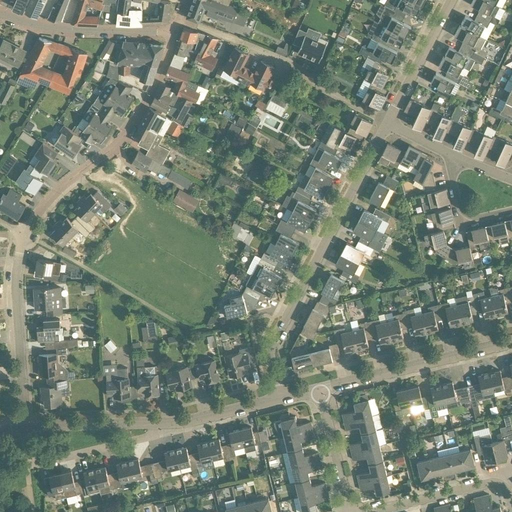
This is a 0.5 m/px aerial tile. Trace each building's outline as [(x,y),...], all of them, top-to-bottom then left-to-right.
[(13,7),(23,12),(28,0),(15,0),(15,3),(13,7)] [(58,0),(56,8),(53,8),(47,20),(62,22),(66,13),(70,0),(30,0),(25,12),(34,17),(35,16),(41,0),(45,1),(45,0),(58,0)] [(103,3),(103,0),(79,0),(71,24),(81,25),(97,25),(99,16),(85,16),(87,10),(86,10),(88,6),(102,10),(104,3),(103,3)] [(109,11),(110,5),(110,2),(119,3),(118,13),(129,14),(131,1),(130,0),(103,0),(103,3),(104,3),(102,10),(104,11),(109,11)] [(132,0),(133,1),(142,2),(142,0),(152,0),(161,2),(159,12),(156,12),(155,17),(143,17),(143,25),(168,23),(171,3),(161,1),(160,0),(132,0)] [(193,0),(188,16),(187,18),(199,23),(203,12),(201,11),(203,7),(208,9),(220,14),(218,18),(233,23),(234,21),(239,23),(245,25),(248,15),(243,14),(237,11),(238,10),(228,6),(214,0),(193,0)] [(387,0),(384,7),(404,17),(407,12),(416,16),(421,7),(422,7),(409,0),(387,0)] [(499,7),(496,5),(485,0),(473,0),(470,5),(480,10),(477,15),(490,22),(496,25),(500,20),(494,17),(499,7)] [(129,14),(118,13),(116,25),(129,26),(143,25),(143,17),(142,2),(133,1),(131,1),(129,14)] [(295,1),(292,7),(303,12),(306,6),(295,1)] [(380,18),(378,23),(397,33),(406,38),(411,27),(401,22),(404,17),(384,7),(379,17),(380,18)] [(292,15),(289,21),(295,23),(298,17),(292,15)] [(490,22),(477,15),(474,21),(465,16),(460,26),(479,36),(480,36),(484,27),(487,28),(490,22)] [(406,38),(397,33),(378,23),(377,23),(379,24),(374,33),(378,35),(375,41),(378,42),(388,48),(391,43),(400,47),(405,38),(406,38)] [(454,36),(464,41),(461,46),(474,53),(484,58),(487,52),(480,49),(485,39),(480,36),(479,36),(460,26),(454,36)] [(195,52),(198,53),(199,53),(207,35),(198,32),(183,29),(180,39),(191,42),(194,43),(197,43),(195,52)] [(199,53),(198,53),(195,59),(194,61),(195,61),(196,61),(212,69),(217,60),(210,57),(211,55),(210,54),(217,39),(207,35),(199,53)] [(305,36),(298,53),(319,62),(326,45),(328,41),(319,38),(318,41),(305,36)] [(63,46),(51,42),(39,38),(17,81),(35,88),(38,81),(49,85),(54,73),(39,67),(49,49),(60,53),(63,46)] [(195,59),(198,53),(195,52),(190,50),(190,46),(191,42),(180,39),(175,53),(169,67),(180,71),(185,56),(195,59)] [(115,44),(109,41),(109,40),(99,56),(102,58),(106,59),(115,44)] [(4,41),(0,48),(0,56),(18,66),(25,52),(4,41)] [(130,65),(135,66),(142,44),(124,42),(119,64),(119,65),(130,65)] [(336,42),(334,48),(337,49),(341,51),(343,45),(339,44),(336,42)] [(367,57),(375,62),(380,64),(383,58),(392,63),(397,52),(388,48),(378,42),(374,49),(366,47),(366,48),(362,46),(358,53),(367,57)] [(276,51),(275,52),(286,57),(291,45),(286,43),(284,48),(278,46),(276,51)] [(142,44),(135,66),(144,66),(145,62),(158,66),(164,45),(142,44)] [(87,53),(63,46),(60,53),(70,56),(63,77),(54,73),(49,85),(70,93),(75,81),(73,81),(76,73),(80,74),(87,53)] [(444,57),(443,57),(463,68),(468,58),(481,65),(484,58),(474,53),(461,46),(458,52),(449,47),(444,57)] [(235,79),(242,82),(249,69),(242,66),(248,55),(235,48),(224,69),(237,76),(235,79)] [(438,67),(448,72),(445,77),(455,83),(458,84),(470,90),(473,83),(469,81),(470,78),(465,75),(464,76),(459,74),(463,68),(443,57),(438,67)] [(118,74),(119,65),(119,64),(110,61),(110,66),(109,68),(118,74)] [(255,73),(249,69),(242,82),(249,86),(251,83),(268,91),(274,80),(269,78),(274,68),(261,61),(255,73)] [(144,66),(139,79),(152,83),(153,81),(158,66),(145,62),(144,66)] [(391,70),(380,64),(375,62),(371,71),(369,70),(364,79),(382,88),(391,70)] [(130,65),(119,65),(118,74),(130,74),(130,65)] [(165,77),(178,81),(175,90),(177,91),(176,93),(177,94),(192,102),(195,103),(200,93),(196,92),(199,86),(187,81),(189,75),(169,67),(169,66),(165,77)] [(431,83),(440,88),(437,93),(450,100),(453,94),(450,93),(455,83),(445,77),(436,73),(431,83)] [(128,94),(132,87),(110,78),(102,90),(109,95),(128,107),(134,98),(128,94)] [(364,79),(356,95),(363,98),(362,100),(380,109),(389,91),(382,88),(364,79)] [(0,101),(6,104),(13,89),(16,85),(10,82),(7,86),(6,86),(0,98),(0,101)] [(204,82),(201,87),(208,90),(210,85),(204,82)] [(192,102),(177,94),(176,97),(167,92),(170,87),(162,83),(155,97),(162,101),(162,102),(170,106),(176,107),(178,108),(174,116),(175,117),(173,120),(180,124),(182,120),(183,121),(192,102)] [(122,116),(128,107),(109,95),(102,90),(92,104),(112,117),(116,112),(122,116)] [(174,116),(178,108),(176,107),(170,106),(162,102),(162,101),(155,97),(151,105),(158,108),(174,116)] [(255,105),(262,110),(266,104),(258,99),(255,105)] [(410,100),(404,111),(416,117),(412,126),(421,130),(425,122),(431,110),(431,109),(410,100)] [(475,110),(478,105),(473,102),(470,108),(475,110)] [(511,117),(511,105),(506,102),(501,112),(492,108),(489,113),(505,121),(507,115),(511,117)] [(112,117),(92,104),(92,103),(82,118),(89,122),(107,134),(113,125),(109,122),(112,117)] [(433,137),(442,141),(446,132),(451,120),(451,119),(438,113),(441,106),(434,103),(431,109),(431,110),(425,122),(437,127),(433,137)] [(463,112),(461,111),(463,107),(458,105),(456,109),(451,119),(451,120),(458,123),(463,112)] [(166,117),(150,108),(141,124),(158,133),(166,117)] [(352,123),(348,132),(356,137),(363,141),(373,123),(355,114),(351,122),(352,123)] [(247,119),(240,115),(236,123),(243,127),(247,119)] [(260,121),(253,117),(249,124),(256,128),(260,121)] [(82,118),(88,122),(83,130),(77,126),(73,132),(84,139),(91,144),(94,139),(101,143),(107,134),(89,122),(82,118)] [(453,147),(462,151),(467,141),(472,129),(458,123),(451,120),(446,132),(457,137),(453,147)] [(177,137),(183,126),(174,121),(168,132),(177,137)] [(31,131),(35,125),(30,122),(26,127),(31,131)] [(138,144),(147,148),(154,152),(150,158),(163,164),(170,151),(158,145),(163,136),(158,133),(141,124),(136,134),(142,137),(138,144)] [(60,134),(54,143),(54,144),(73,157),(82,145),(80,144),(84,139),(73,132),(64,125),(58,133),(60,134)] [(235,140),(241,130),(232,125),(227,136),(235,140)] [(325,132),(320,141),(322,142),(337,149),(347,155),(356,137),(348,132),(339,128),(334,125),(330,134),(325,132)] [(467,141),(478,146),(474,155),(483,160),(488,148),(493,138),(472,129),(467,141)] [(23,131),(19,137),(25,141),(29,134),(23,131)] [(500,154),(496,163),(505,167),(511,150),(511,144),(493,136),(493,138),(488,148),(500,154)] [(57,161),(53,158),(57,152),(42,142),(34,155),(29,163),(30,163),(44,173),(48,175),(57,161)] [(322,142),(318,148),(313,158),(319,161),(318,161),(328,166),(336,171),(342,160),(334,155),(337,149),(322,142)] [(378,161),(387,165),(388,163),(397,168),(400,163),(405,152),(387,143),(378,161)] [(409,145),(405,152),(400,163),(408,167),(409,166),(418,170),(425,158),(427,154),(409,145)] [(150,158),(147,156),(138,151),(132,162),(141,167),(140,169),(146,172),(148,168),(158,173),(159,172),(168,177),(172,169),(163,164),(150,158)] [(237,156),(231,153),(227,159),(233,163),(237,156)] [(9,154),(0,169),(8,174),(17,158),(9,154)] [(310,178),(328,187),(334,176),(325,172),(328,166),(318,161),(319,161),(313,158),(310,165),(315,167),(310,178)] [(433,162),(425,158),(418,170),(414,179),(423,183),(425,194),(427,193),(437,190),(433,173),(429,171),(433,162)] [(41,179),(44,173),(30,163),(26,169),(24,168),(16,180),(35,194),(44,181),(41,179)] [(253,182),(255,177),(249,174),(247,179),(253,182)] [(229,179),(223,176),(219,182),(225,185),(229,179)] [(369,200),(378,205),(380,206),(389,189),(394,191),(398,182),(387,176),(383,184),(378,182),(369,200)] [(299,185),(296,192),(311,200),(314,194),(322,198),(328,187),(310,178),(304,188),(299,185)] [(447,188),(437,190),(427,193),(429,201),(422,203),(424,212),(433,210),(434,212),(451,207),(451,208),(447,188)] [(4,193),(0,198),(0,209),(17,219),(25,205),(18,201),(21,196),(10,189),(6,194),(4,193)] [(173,201),(193,212),(199,200),(180,190),(173,201)] [(80,199),(95,213),(99,208),(104,213),(111,205),(97,191),(93,196),(91,194),(86,198),(84,195),(80,199)] [(311,200),(296,192),(287,208),(292,211),(311,221),(316,210),(308,205),(311,200)] [(87,221),(95,213),(80,199),(77,203),(80,205),(75,210),(79,214),(75,218),(90,233),(95,228),(87,221)] [(121,215),(126,210),(119,203),(114,208),(121,215)] [(455,227),(451,208),(451,207),(434,212),(431,212),(434,222),(435,221),(438,231),(443,230),(455,227)] [(364,210),(358,221),(377,230),(382,220),(387,222),(391,216),(376,208),(373,214),(364,210)] [(282,219),(278,225),(293,233),(296,227),(305,232),(311,221),(292,211),(287,221),(282,219)] [(86,237),(90,233),(75,218),(71,222),(67,218),(62,222),(60,220),(56,223),(71,237),(78,230),(86,237)] [(228,229),(231,223),(224,219),(221,225),(228,229)] [(371,240),(377,230),(358,221),(353,231),(361,236),(358,242),(373,249),(377,243),(371,240)] [(509,238),(505,222),(485,226),(485,227),(489,244),(499,241),(500,243),(509,241),(509,238)] [(71,237),(56,223),(53,227),(55,230),(51,234),(63,245),(71,237)] [(236,239),(242,228),(234,223),(228,235),(236,239)] [(281,234),(275,244),(293,254),(299,243),(290,239),(293,233),(278,225),(275,231),(281,234)] [(489,244),(485,227),(466,232),(469,246),(470,246),(470,249),(480,247),(481,248),(490,246),(489,244)] [(444,258),(451,247),(446,245),(443,230),(438,231),(424,235),(426,244),(428,244),(435,248),(436,253),(444,258)] [(370,256),(373,249),(358,242),(355,247),(347,243),(341,254),(359,263),(365,253),(370,256)] [(262,256),(261,258),(276,266),(279,260),(288,265),(293,254),(275,244),(270,255),(264,252),(262,256)] [(62,251),(74,257),(77,252),(65,246),(62,251)] [(455,250),(451,247),(444,258),(452,263),(457,262),(464,266),(465,268),(474,266),(470,249),(470,246),(469,246),(455,250)] [(359,263),(341,254),(335,265),(344,269),(341,275),(356,283),(359,276),(354,274),(359,263)] [(480,257),(473,259),(475,266),(482,265),(480,257)] [(273,272),(276,266),(261,258),(258,264),(252,275),(258,278),(276,287),(282,276),(273,272)] [(58,281),(58,280),(60,274),(61,264),(54,262),(38,259),(36,271),(44,273),(43,279),(58,281)] [(247,286),(244,292),(260,300),(263,294),(270,298),(276,287),(258,278),(252,275),(251,274),(245,285),(247,286)] [(342,280),(339,279),(331,274),(321,292),(323,293),(318,302),(328,306),(335,304),(338,300),(333,298),(342,280)] [(469,283),(467,274),(461,276),(463,282),(464,282),(465,284),(469,283)] [(95,293),(94,285),(85,286),(86,294),(95,293)] [(62,314),(60,287),(34,289),(36,309),(48,308),(48,315),(62,314)] [(505,302),(511,300),(508,288),(498,290),(497,289),(491,287),(489,288),(492,297),(497,317),(504,315),(504,314),(508,313),(505,302)] [(473,294),(476,309),(482,307),(485,318),(489,317),(489,319),(497,317),(492,297),(489,288),(491,297),(485,298),(483,292),(473,294)] [(247,312),(247,310),(255,308),(260,300),(244,292),(242,295),(244,300),(224,305),(227,317),(247,312)] [(470,310),(476,309),(473,294),(472,295),(473,297),(462,299),(463,303),(457,305),(462,326),(469,324),(469,322),(473,321),(470,310)] [(438,305),(441,317),(447,316),(450,327),(454,326),(454,328),(462,326),(457,305),(450,307),(449,302),(438,305)] [(329,312),(327,307),(319,303),(315,310),(313,308),(304,326),(306,327),(315,332),(324,314),(327,316),(329,312)] [(441,317),(438,305),(428,308),(429,312),(422,314),(427,334),(434,333),(434,331),(438,330),(435,319),(441,317)] [(414,309),(403,312),(406,326),(412,324),(415,335),(419,334),(420,336),(427,334),(422,314),(415,315),(414,309)] [(401,327),(406,326),(403,312),(402,312),(403,314),(393,316),(394,320),(387,322),(392,343),(400,341),(399,339),(403,338),(401,327)] [(207,325),(218,323),(217,319),(215,317),(212,316),(207,325)] [(148,337),(157,336),(155,319),(146,320),(148,337)] [(372,334),(378,333),(380,344),(384,343),(385,345),(392,343),(387,322),(380,324),(379,319),(369,322),(372,334)] [(38,342),(55,341),(55,349),(66,348),(78,347),(77,346),(77,340),(77,339),(63,340),(63,328),(60,328),(60,320),(43,321),(44,326),(37,327),(38,342)] [(368,347),(366,336),(372,334),(369,322),(358,325),(359,329),(352,331),(357,351),(365,350),(364,348),(368,347)] [(306,327),(302,335),(313,340),(317,333),(315,332),(306,327)] [(357,351),(352,331),(346,332),(344,328),(334,331),(337,344),(337,346),(338,346),(337,343),(343,342),(345,352),(349,351),(350,353),(357,351)] [(229,339),(227,332),(220,333),(222,341),(229,339)] [(181,344),(179,335),(167,338),(169,347),(181,344)] [(207,337),(209,348),(216,346),(213,335),(207,337)] [(104,345),(109,351),(114,346),(109,340),(104,345)] [(329,348),(311,353),(314,365),(333,361),(332,358),(340,356),(337,346),(337,344),(329,346),(329,348)] [(250,365),(257,363),(253,346),(239,350),(240,353),(225,357),(230,377),(245,374),(244,371),(251,370),(250,365)] [(48,382),(59,381),(57,361),(57,355),(67,354),(66,348),(55,349),(55,354),(39,356),(40,377),(47,376),(48,382)] [(314,365),(311,353),(292,358),(295,370),(314,365)] [(202,364),(195,366),(199,380),(205,379),(206,383),(219,380),(214,361),(202,364)] [(186,367),(172,371),(172,373),(166,375),(170,390),(176,388),(177,390),(178,390),(180,390),(191,387),(189,379),(196,378),(193,366),(187,368),(186,367)] [(159,395),(157,375),(156,367),(144,368),(144,367),(137,367),(139,392),(145,391),(146,396),(159,395)] [(108,396),(114,395),(114,398),(129,397),(128,379),(127,368),(117,369),(117,374),(106,375),(108,396)] [(500,371),(489,373),(493,391),(503,389),(505,393),(511,392),(510,389),(508,380),(502,381),(500,371)] [(493,391),(489,373),(478,376),(483,396),(487,398),(494,397),(493,391)] [(62,405),(61,387),(67,387),(67,380),(66,380),(59,381),(48,382),(48,387),(41,388),(42,396),(44,395),(44,403),(45,407),(47,407),(48,407),(49,407),(50,407),(50,406),(62,405)] [(441,385),(446,403),(457,400),(452,382),(441,385)] [(430,388),(433,398),(427,399),(430,409),(429,409),(430,412),(436,410),(435,405),(446,403),(441,385),(430,388)] [(427,396),(421,398),(418,387),(407,389),(411,405),(421,402),(423,410),(429,409),(430,409),(427,399),(427,396)] [(478,405),(477,400),(474,388),(468,389),(471,402),(472,407),(476,406),(478,405)] [(395,412),(396,412),(397,418),(404,417),(403,414),(413,411),(411,405),(407,389),(397,392),(398,398),(392,399),(395,412)] [(464,403),(471,402),(468,389),(462,391),(464,403)] [(364,400),(363,395),(358,396),(359,401),(353,402),(354,407),(355,407),(356,411),(342,414),(344,422),(371,416),(370,409),(368,400),(367,399),(364,400)] [(362,434),(375,431),(371,416),(344,422),(346,430),(360,427),(362,434)] [(281,438),(284,437),(312,430),(310,422),(296,426),(295,421),(297,421),(295,417),(290,418),(289,418),(290,419),(274,423),(275,428),(281,438)] [(251,427),(240,430),(244,446),(246,453),(256,450),(255,446),(261,444),(258,432),(253,433),(251,427)] [(496,434),(498,442),(492,443),(496,460),(507,457),(503,441),(509,439),(505,427),(500,428),(501,433),(496,434)] [(234,448),(244,446),(240,430),(229,433),(232,444),(226,445),(229,457),(230,457),(236,456),(234,448)] [(314,438),(312,430),(284,437),(288,452),(302,449),(300,442),(314,438)] [(351,453),(379,446),(375,431),(362,434),(363,441),(349,445),(351,453)] [(490,434),(489,434),(480,437),(479,436),(474,437),(477,450),(482,448),(486,463),(496,460),(492,443),(490,434)] [(226,445),(221,447),(219,439),(208,442),(213,460),(223,457),(224,462),(230,460),(230,457),(229,457),(226,445)] [(202,462),(213,460),(208,442),(197,445),(199,452),(194,453),(197,469),(204,467),(202,462)] [(439,450),(440,455),(460,450),(458,445),(439,450)] [(369,464),(383,461),(379,446),(351,453),(353,461),(367,457),(369,464)] [(191,470),(197,469),(194,453),(188,455),(186,447),(175,450),(180,468),(190,465),(191,470)] [(304,456),(302,449),(288,452),(292,467),(320,460),(318,452),(304,456)] [(470,449),(460,452),(464,469),(474,466),(470,449)] [(169,470),(180,468),(175,450),(164,453),(169,470)] [(449,455),(453,472),(464,469),(460,452),(449,455)] [(449,455),(438,457),(443,474),(453,472),(449,455)] [(438,457),(428,460),(432,477),(443,474),(438,457)] [(138,459),(127,462),(132,479),(143,477),(138,459)] [(320,460),(292,467),(288,468),(290,476),(294,475),(296,482),(309,479),(308,472),(322,468),(320,460)] [(432,477),(428,460),(417,462),(421,479),(432,477)] [(359,483),(387,476),(383,461),(369,464),(371,471),(357,475),(359,483)] [(118,472),(113,473),(116,488),(122,487),(122,489),(133,486),(132,479),(127,462),(117,464),(118,472)] [(160,465),(154,466),(157,478),(161,477),(163,477),(160,465)] [(156,478),(157,478),(154,466),(148,468),(151,480),(156,478)] [(113,473),(107,474),(105,467),(94,470),(99,487),(109,485),(110,490),(111,489),(113,495),(118,494),(116,488),(113,473)] [(99,487),(94,470),(84,472),(85,480),(80,481),(83,493),(83,496),(90,495),(89,490),(99,487)] [(66,497),(77,494),(77,495),(83,493),(80,481),(74,482),(71,471),(61,474),(66,497)] [(49,496),(54,495),(55,500),(66,497),(61,474),(50,477),(51,483),(45,484),(49,496)] [(390,492),(387,476),(359,483),(360,491),(375,487),(376,495),(390,492)] [(309,479),(296,482),(299,497),(327,491),(325,483),(311,486),(309,479)] [(405,492),(412,490),(410,483),(403,484),(405,492)] [(327,491),(299,497),(303,511),(307,511),(317,510),(315,502),(329,499),(327,491)] [(481,497),(484,511),(501,511),(500,507),(492,509),(489,495),(481,497)] [(484,511),(481,497),(473,499),(476,511),(484,511)] [(258,501),(260,511),(271,511),(269,499),(258,501)] [(260,511),(258,501),(247,504),(249,511),(260,511)]
